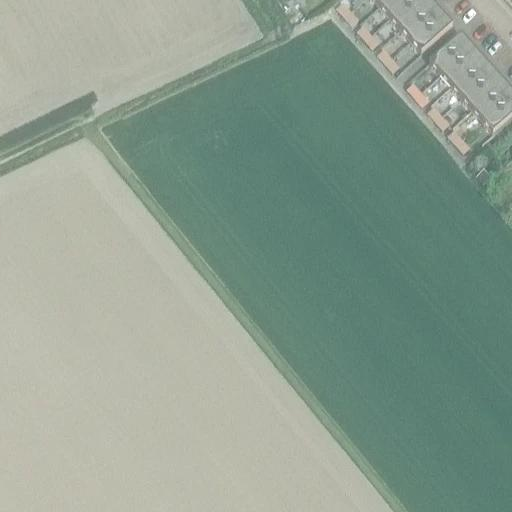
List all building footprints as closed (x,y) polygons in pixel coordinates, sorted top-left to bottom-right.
[(391,0),(368,0),(368,1),(378,12),(391,0)] [(414,0),(391,0),(378,12),(389,24),(414,0)] [(431,7),(424,0),(414,0),(389,24),(399,35),(431,7)] [(441,18),(431,7),(399,35),(410,47),(441,18)] [(341,9),(336,13),(344,22),(349,17),(341,9)] [(357,26),(349,17),(344,22),(352,31),(357,26)] [(452,30),(441,18),(410,47),(420,58),(452,30)] [(362,32),(357,37),(364,46),(370,41),(362,32)] [(439,80),(471,52),(461,40),(429,69),(439,80)] [(378,49),(370,41),(364,46),(372,54),(378,49)] [(482,63),(471,52),(439,80),(450,92),(482,63)] [(383,55),(377,60),(385,69),(390,64),(383,55)] [(492,75),(482,63),(450,92),(460,104),(492,75)] [(398,73),(390,64),(385,69),(392,78),(398,73)] [(502,87),(492,75),(460,104),(471,115),(502,87)] [(511,99),(511,97),(502,87),(471,115),(481,127),(511,99)] [(412,89),(407,94),(414,103),(420,98),(412,89)] [(427,107),(420,98),(414,103),(422,112),(427,107)] [(511,99),(481,127),(492,138),(511,120),(511,99)] [(432,113),(427,118),(435,126),(440,122),(432,113)] [(448,130),(440,122),(435,126),(443,135),(448,130)] [(453,137),(448,141),(455,150),(461,145),(453,137)] [(468,154),(461,145),(455,150),(463,159),(468,154)] [(475,180),(482,189),(490,183),(483,174),(475,180)]
